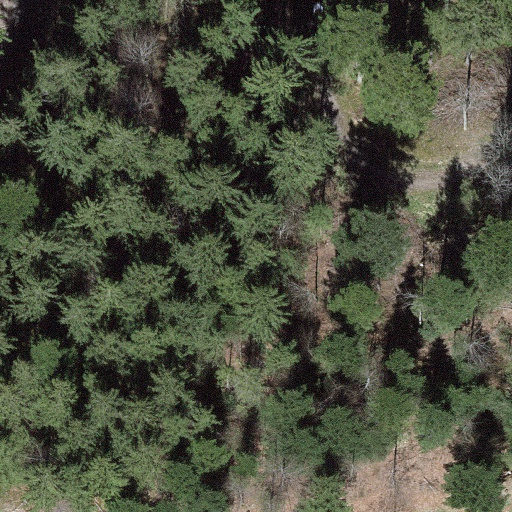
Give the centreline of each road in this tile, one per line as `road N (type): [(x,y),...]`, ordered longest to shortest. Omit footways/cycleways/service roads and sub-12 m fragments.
road 1 (track): [(317,0),(324,104),(369,159),(403,179),(454,172),(511,139)]
road 2 (track): [(40,0),(0,128)]
